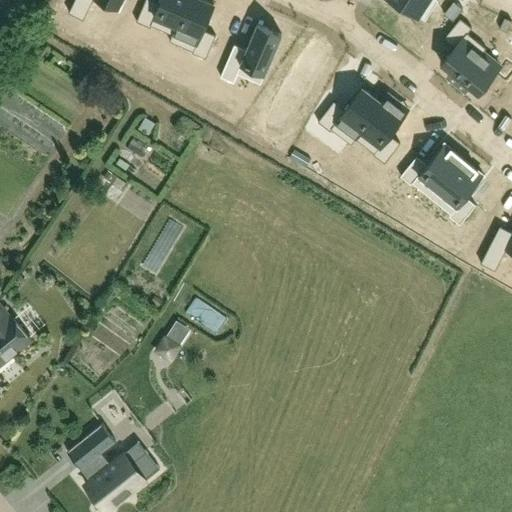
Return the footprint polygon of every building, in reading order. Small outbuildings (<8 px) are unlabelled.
[(74,0),(69,12),(83,19),(92,0),(100,0),(119,9),(123,0),(74,0)] [(154,0),(144,0),(136,21),(151,27),(152,25),(172,34),(173,34),(187,0),(160,0),(160,2),(154,0)] [(172,34),(170,40),(193,50),(192,52),(206,58),(216,35),(203,29),(214,4),(205,0),(187,0),(173,34),(172,34)] [(394,0),(425,19),(437,0),(394,0)] [(454,0),(448,7),(458,14),(463,8),(454,0)] [(469,1),(465,8),(472,12),(476,4),(469,1)] [(448,7),(444,13),(453,21),(458,14),(448,7)] [(504,17),(499,28),(507,31),(508,29),(511,21),(504,17)] [(455,46),(441,63),(451,71),(447,76),(456,83),(482,50),(483,51),(486,47),(467,32),(472,27),(460,18),(444,37),(455,46)] [(234,44),(221,76),(234,82),(238,73),(261,83),(282,34),(257,23),(246,49),(234,44)] [(482,50),(456,83),(465,90),(469,85),(478,93),(496,71),(501,65),(500,65),(483,51),(482,50)] [(501,65),(496,71),(505,78),(511,69),(511,62),(506,58),(500,65),(501,65)] [(58,80),(38,65),(29,78),(49,92),(58,80)] [(334,100),(318,121),(330,130),(331,128),(351,144),(355,138),(355,137),(382,103),(381,102),(362,87),(345,109),(334,100)] [(382,103),(355,137),(355,138),(374,152),(373,154),(384,163),(400,143),(389,134),(406,112),(385,96),(381,102),(382,103)] [(416,156),(400,175),(411,184),(412,182),(432,198),(464,158),(445,142),(427,164),(416,156)] [(464,158),(432,198),(451,213),(449,215),(460,224),(476,204),(466,196),(483,174),(464,158)] [(108,170),(103,177),(113,184),(118,176),(108,170)] [(485,223),(476,238),(490,244),(498,229),(485,223)] [(490,244),(480,262),(495,270),(506,248),(511,251),(511,231),(499,225),(498,229),(490,244)] [(0,365),(31,340),(11,315),(9,316),(0,304),(0,365)] [(180,345),(189,331),(177,323),(168,337),(180,345)] [(93,404),(108,420),(143,389),(128,372),(93,404)] [(152,449),(179,400),(157,389),(131,437),(152,449)] [(102,422),(67,451),(81,468),(84,465),(93,477),(90,479),(85,483),(107,510),(160,467),(145,449),(127,464),(120,456),(110,463),(101,452),(116,440),(102,422)]
